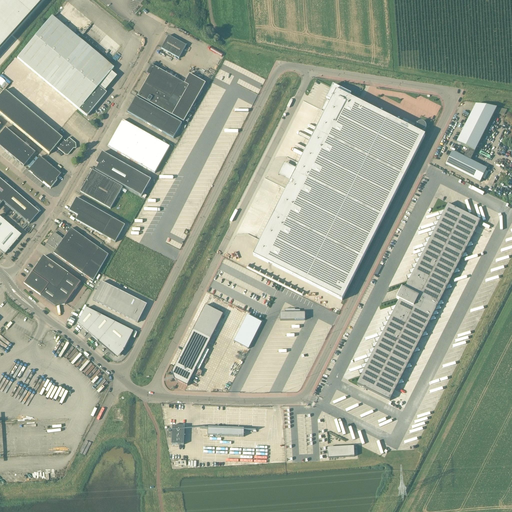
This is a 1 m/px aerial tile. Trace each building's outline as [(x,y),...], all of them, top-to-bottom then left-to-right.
[(0,0),(0,49),(43,0),(0,0)] [(65,0),(52,17),(73,34),(88,17),(86,15),(86,11),(85,10),(86,9),(75,0),(65,0)] [(106,94),(102,90),(105,86),(101,83),(113,69),(73,34),(52,17),(17,58),(87,117),(106,94)] [(161,49),(179,59),(186,46),(169,36),(161,49)] [(87,117),(17,58),(1,77),(10,84),(4,91),(65,142),(69,138),(87,117),(88,118),(87,117)] [(147,74),(150,75),(138,96),(184,122),(206,84),(190,75),(185,84),(152,65),(147,74)] [(342,301),(425,137),(413,130),(415,125),(405,120),(402,125),(349,98),(351,95),(333,86),(327,99),(331,101),(253,257),(342,301)] [(69,138),(65,142),(4,91),(0,95),(0,114),(49,155),(55,147),(65,155),(69,155),(73,149),(76,149),(75,144),(69,138)] [(136,98),(127,113),(162,132),(174,139),(182,124),(171,117),(136,98)] [(445,165),(475,180),(480,183),(487,169),(470,161),(497,108),(476,105),(457,143),(468,149),(464,157),(452,152),(445,165)] [(123,121),(108,147),(155,174),(170,147),(123,121)] [(0,134),(0,147),(23,167),(35,153),(5,129),(0,134)] [(96,171),(127,188),(142,197),(151,180),(102,153),(96,164),(99,165),(96,171)] [(28,171),(50,189),(57,181),(56,180),(61,175),(39,157),(28,171)] [(111,209),(123,187),(92,170),(80,192),(111,209)] [(0,202),(1,204),(3,202),(29,224),(39,213),(0,179),(0,202)] [(76,220),(109,239),(115,243),(125,225),(112,218),(77,198),(69,211),(78,216),(76,220)] [(396,299),(399,301),(356,386),(389,403),(481,221),(448,205),(405,290),(401,288),(396,299)] [(21,236),(0,217),(0,251),(4,255),(21,236)] [(63,240),(56,250),(54,253),(82,273),(93,281),(109,255),(99,249),(71,229),(63,240)] [(56,250),(63,240),(61,238),(54,233),(47,244),(56,250)] [(44,256),(32,273),(24,284),(56,306),(65,305),(81,282),(44,256)] [(102,282),(93,301),(136,322),(138,323),(147,305),(145,304),(102,282)] [(193,330),(171,373),(175,380),(187,387),(193,375),(206,349),(211,339),(223,315),(206,306),(193,330)] [(120,356),(124,351),(124,350),(124,349),(125,350),(133,332),(86,308),(77,324),(98,341),(99,342),(98,342),(114,356),(117,353),(120,356)] [(285,309),(285,313),(280,313),(280,321),(305,321),(305,313),(300,313),(300,310),(295,310),(295,309),(285,309)] [(234,342),(249,350),(262,323),(248,315),(234,342)] [(184,445),(185,427),(173,426),(172,444),(184,445)] [(244,437),(244,429),(208,427),(208,436),(244,437)] [(299,445),(299,454),(313,454),(312,442),(304,442),(304,445),(299,445)] [(355,447),(327,448),(327,459),(355,458),(355,447)]
